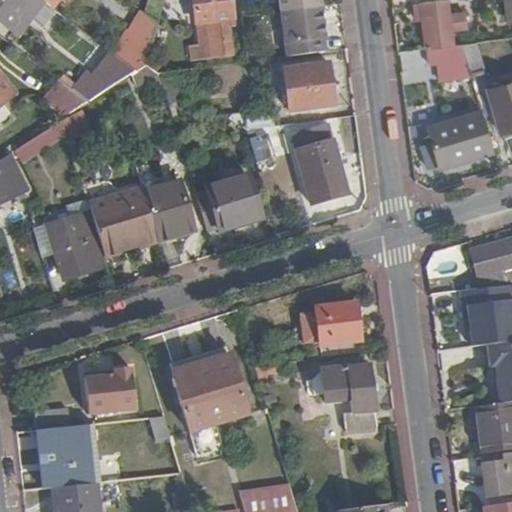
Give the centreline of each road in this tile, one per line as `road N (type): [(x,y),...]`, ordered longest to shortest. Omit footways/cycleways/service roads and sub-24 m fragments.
road 1 (residential): [(0,350),(394,232)]
road 2 (residential): [(432,511),(394,232)]
road 3 (residential): [(394,232),(364,0)]
road 4 (residential): [(394,232),(511,196)]
